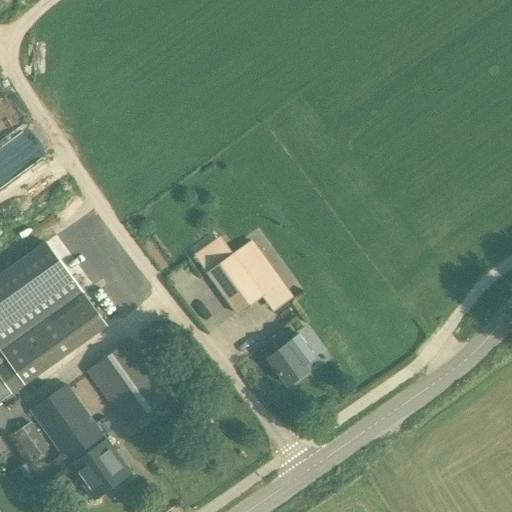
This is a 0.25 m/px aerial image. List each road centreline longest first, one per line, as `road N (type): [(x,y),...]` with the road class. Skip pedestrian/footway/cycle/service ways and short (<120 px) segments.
road 1 (track): [(166,296),(16,86),(15,37),(51,0)]
road 2 (tertiary): [(305,470),(439,384),(511,312)]
road 3 (unclassified): [(305,470),(166,296)]
